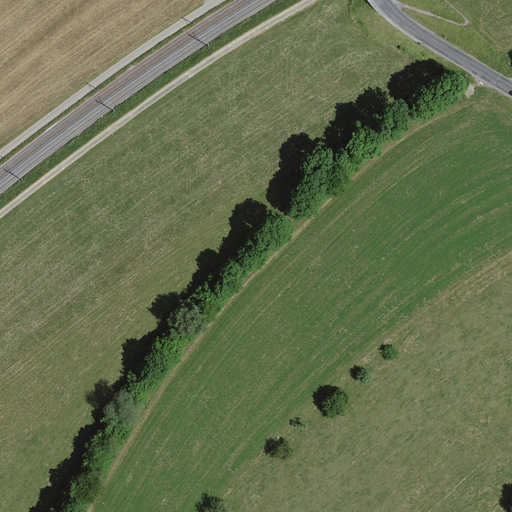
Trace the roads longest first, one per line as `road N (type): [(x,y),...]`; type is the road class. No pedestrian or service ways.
road 1 (track): [(311,0),(214,57),(0,212)]
road 2 (residential): [(217,0),(0,155)]
road 3 (unclassified): [(382,0),(406,25),(511,90)]
